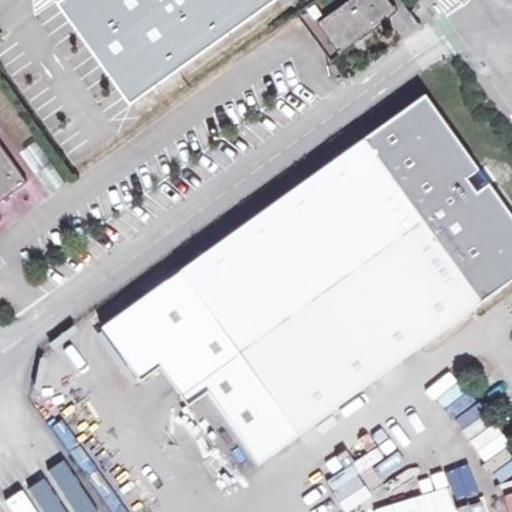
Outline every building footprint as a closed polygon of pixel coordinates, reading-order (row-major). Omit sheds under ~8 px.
[(63,0),(62,1),(136,104),(280,0),(63,0)] [(340,54),(388,19),(374,0),(349,0),(317,23),(340,54)] [(398,12),(390,0),(374,0),(388,19),(398,12)] [(422,99),(178,275),(293,438),(511,281),(511,225),(485,188),(473,197),(463,182),(475,173),(422,99)] [(0,141),(0,200),(28,181),(0,141)] [(50,163),(38,172),(53,192),(65,182),(50,163)] [(473,197),(485,188),(475,173),(463,182),(473,197)] [(372,510),(372,511),(456,511),(449,487),(372,510)]
